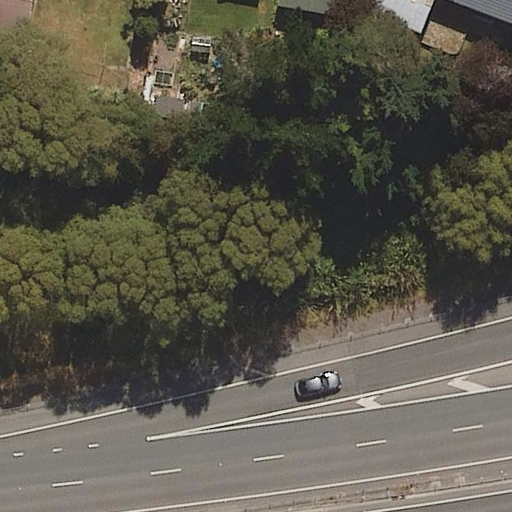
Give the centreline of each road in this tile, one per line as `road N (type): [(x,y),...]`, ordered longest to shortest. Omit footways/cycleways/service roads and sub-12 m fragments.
road 1 (motorway): [(0,475),(317,370),(511,322)]
road 2 (motorway): [(0,488),(511,421)]
